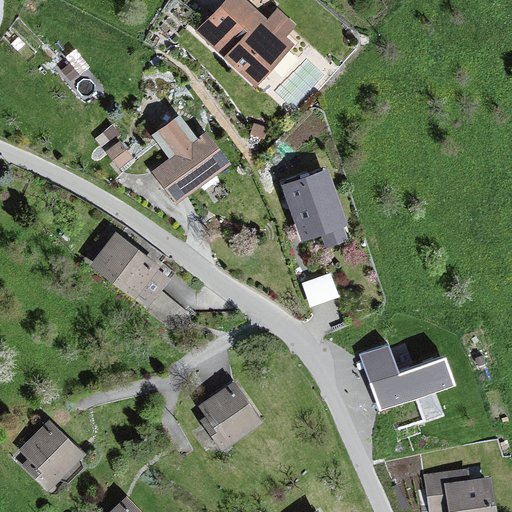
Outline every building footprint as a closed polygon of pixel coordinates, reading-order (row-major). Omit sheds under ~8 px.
[(267,27),(237,0),(232,0),(201,35),(259,86),(295,47),(287,40),(295,30),(279,15),(267,27)] [(169,159),(153,170),(178,205),(230,167),(209,138),(199,145),(179,119),(153,138),(169,159)] [(327,170),(284,186),(305,241),(327,233),(333,249),(353,242),(327,170)] [(163,280),(103,237),(82,267),(141,310),(163,280)] [(330,265),(301,276),(310,301),(339,290),(330,265)] [(386,348),(361,357),(382,415),(452,390),(441,361),(397,376),(386,348)] [(222,383),(188,406),(217,448),(250,425),(222,383)] [(39,421),(11,448),(47,485),(75,458),(39,421)] [(475,511),(471,477),(430,483),(433,511),(475,511)] [(127,511),(113,498),(100,511),(127,511)]
